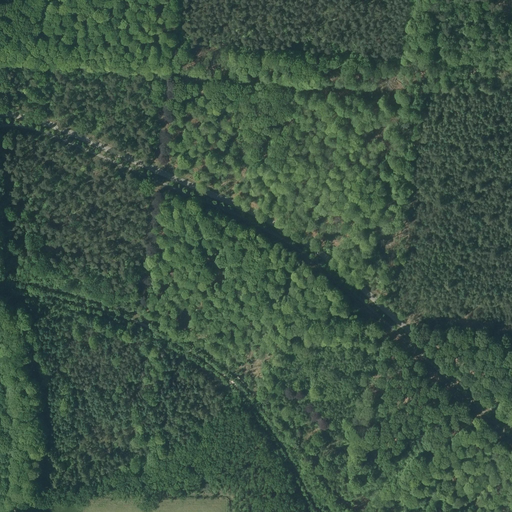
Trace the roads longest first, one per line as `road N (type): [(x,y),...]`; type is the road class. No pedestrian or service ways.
road 1 (tertiary): [(511,424),(288,232),(53,125),(0,112)]
road 2 (track): [(354,511),(267,402),(199,345),(144,313),(0,274)]
road 3 (track): [(325,511),(258,411),(203,358),(128,319),(0,279)]
road 4 (track): [(511,388),(356,511)]
